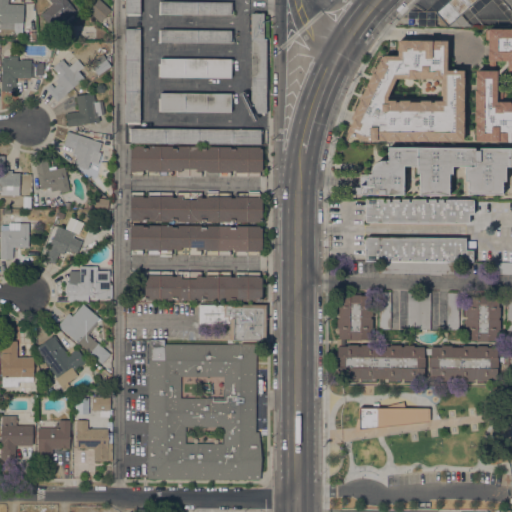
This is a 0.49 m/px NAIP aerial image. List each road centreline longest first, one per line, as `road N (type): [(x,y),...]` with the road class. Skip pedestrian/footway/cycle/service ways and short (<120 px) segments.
road 1 (residential): [(297,499),(0,496)]
road 2 (primary): [(297,226),(297,499)]
road 3 (tertiary): [(288,0),(287,183),(297,226)]
